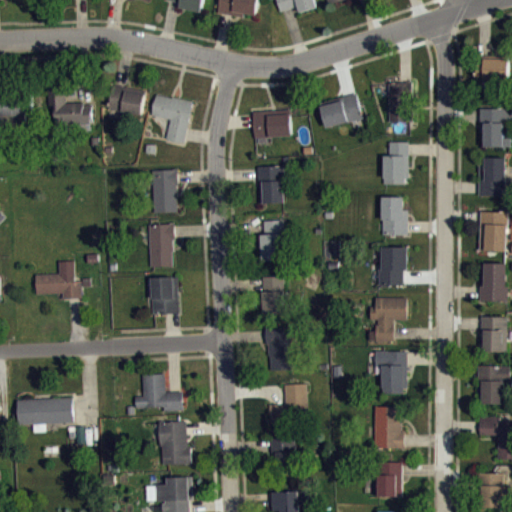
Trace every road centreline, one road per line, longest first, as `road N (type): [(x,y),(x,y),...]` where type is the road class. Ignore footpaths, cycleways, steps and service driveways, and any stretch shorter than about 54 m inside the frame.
road 1 (residential): [(0,41),(128,43),(235,72),(280,72),(496,0)]
road 2 (residential): [(447,511),(441,38),(432,19)]
road 3 (residential): [(233,511),(219,167),(235,72)]
road 4 (residential): [(0,354),(224,343)]
